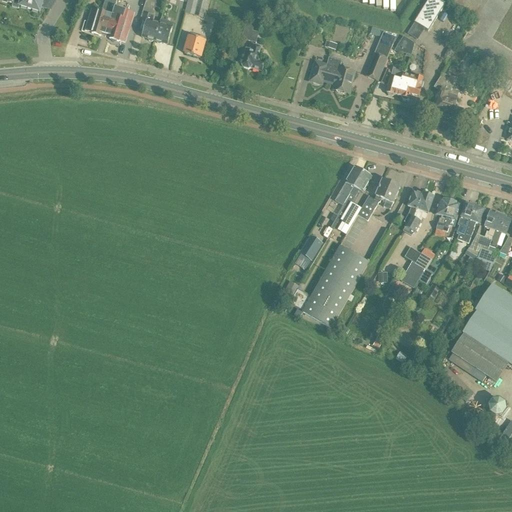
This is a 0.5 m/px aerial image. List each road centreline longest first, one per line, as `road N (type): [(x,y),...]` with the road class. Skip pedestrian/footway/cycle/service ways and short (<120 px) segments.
road 1 (tertiary): [(511,183),(131,80),(0,76)]
road 2 (unknown): [(405,143),(427,81),(415,50),(423,32)]
